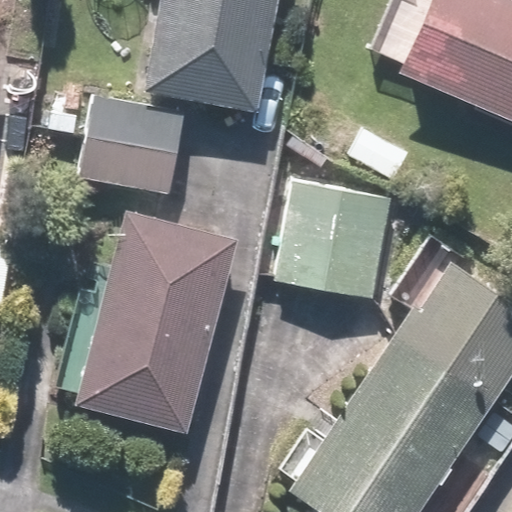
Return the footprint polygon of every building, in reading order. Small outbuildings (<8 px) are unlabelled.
[(247,115),(264,0),(148,0),(134,97),(247,115)] [(383,0),(362,50),(392,63),(386,77),(511,130),(511,9),(490,0),(383,0)] [(173,111),(85,100),(74,183),(163,194),(173,111)] [(177,435),(223,244),(107,216),(61,408),(177,435)] [(277,503),(290,511),(458,511),(511,434),(511,288),(420,225),(370,299),(402,321),(277,503)]
